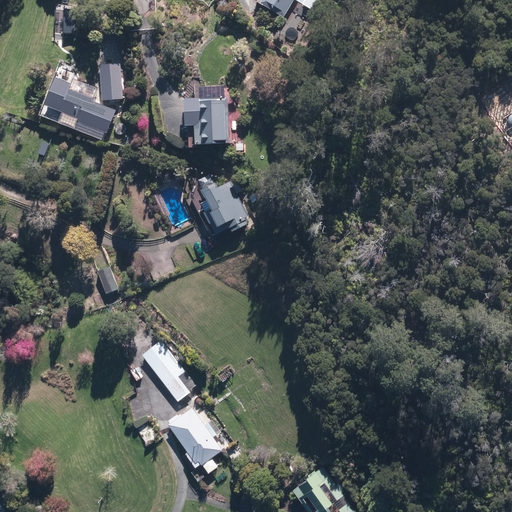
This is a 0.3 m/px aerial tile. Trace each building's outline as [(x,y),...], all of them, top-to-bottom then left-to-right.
[(264,0),(262,3),(284,16),(293,0),(264,0)] [(329,0),(306,0),(304,5),(320,15),(329,0)] [(76,35),(77,5),(59,4),(58,34),(76,35)] [(86,34),(78,33),(76,49),(85,50),(86,34)] [(117,102),(123,101),(120,74),(105,76),(107,103),(116,102),(117,102)] [(117,109),(116,109),(93,100),(94,97),(55,82),(46,106),(61,111),(56,123),(103,140),(104,139),(113,143),(117,132),(110,129),(117,110),(117,109)] [(225,100),(201,102),(203,144),(228,143),(225,100)] [(265,155),(266,178),(280,177),(279,154),(265,155)] [(249,216),(231,181),(221,186),(218,181),(202,189),(212,209),(205,212),(217,236),(229,229),(230,232),(233,230),(234,232),(249,224),(246,218),(249,216)] [(111,266),(98,271),(107,294),(119,289),(111,266)] [(118,309),(112,311),(114,318),(120,316),(118,309)] [(143,355),(178,400),(190,390),(180,376),(186,371),(163,340),(143,355)] [(219,466),(213,457),(223,450),(193,408),(170,425),(197,463),(199,461),(202,465),(203,465),(209,473),(219,466)] [(148,424),(140,429),(149,444),(157,439),(148,424)] [(309,479),(295,490),(310,511),(355,511),(356,511),(324,466),(308,478),(309,479)]
